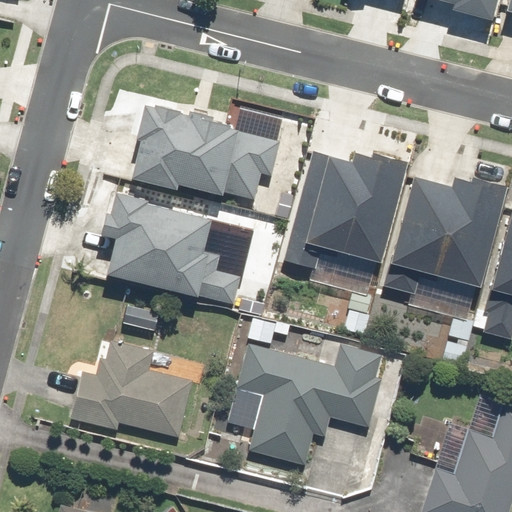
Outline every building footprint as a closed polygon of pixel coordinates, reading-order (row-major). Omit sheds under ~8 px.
[(511,0),(504,0),(502,11),(511,13),(511,0)] [(278,141),(141,103),(122,170),(220,198),(222,189),(261,200),(278,141)] [(279,258),(299,264),(311,267),(308,277),(367,294),(374,266),(403,164),(347,148),(344,159),(310,149),(279,258)] [(375,286),(403,294),(412,296),(411,300),(465,315),(473,286),(500,189),(449,175),(446,185),(406,174),(382,261),(375,286)] [(237,279),(199,269),(203,254),(198,252),(206,219),(111,194),(107,210),(100,208),(94,234),(109,238),(101,271),(189,294),(230,305),(237,279)] [(511,201),(508,200),(483,288),(474,324),(511,334),(511,201)] [(372,298),(349,292),(340,328),(364,334),(372,298)] [(328,307),(282,295),(275,320),(321,332),(328,307)] [(472,320),(452,316),(441,361),(461,366),(472,320)] [(285,325),(252,319),(248,337),(271,341),(273,333),(283,335),(285,325)] [(331,362),(244,341),(225,421),(249,426),(243,452),(301,467),(309,432),(326,436),(331,417),(372,427),(382,384),(372,382),(378,355),(335,345),(331,362)] [(175,440),(187,376),(149,369),(153,352),(106,343),(99,379),(76,374),(67,421),(114,430),(114,428),(175,440)] [(505,511),(511,494),(511,406),(502,403),(491,438),(467,430),(451,477),(434,471),(420,511),(505,511)] [(94,511),(57,503),(54,511),(94,511)]
